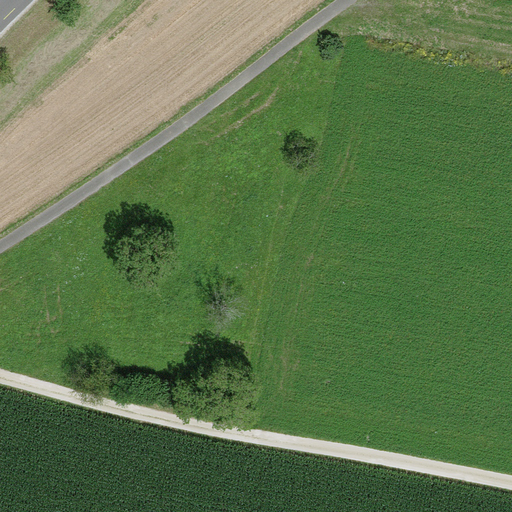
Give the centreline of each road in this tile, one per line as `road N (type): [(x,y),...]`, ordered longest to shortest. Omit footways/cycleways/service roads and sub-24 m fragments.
road 1 (track): [(511,484),(194,426),(0,380)]
road 2 (track): [(343,0),(0,247)]
road 3 (track): [(341,2),(511,56)]
